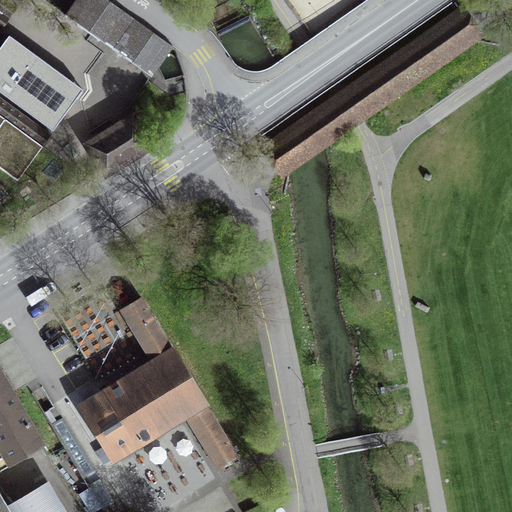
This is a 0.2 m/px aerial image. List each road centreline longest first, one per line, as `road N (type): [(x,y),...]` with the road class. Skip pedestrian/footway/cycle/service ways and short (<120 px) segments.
road 1 (secondary): [(239,124),(0,280)]
road 2 (secondary): [(417,0),(239,124)]
road 3 (residential): [(239,124),(192,43),(121,0)]
